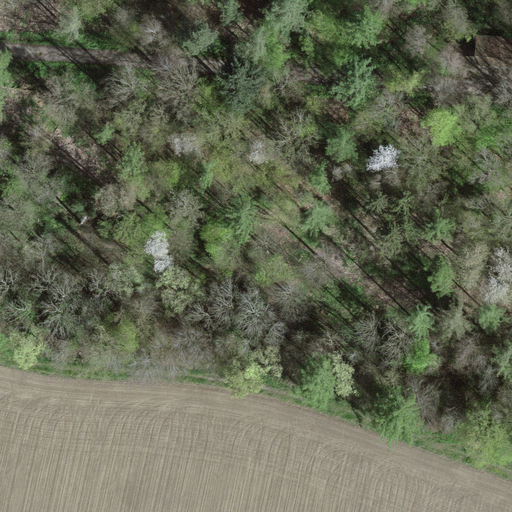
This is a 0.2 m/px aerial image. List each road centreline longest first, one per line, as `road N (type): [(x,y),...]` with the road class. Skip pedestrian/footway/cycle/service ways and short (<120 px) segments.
road 1 (track): [(511,489),(182,388),(0,362)]
road 2 (track): [(511,95),(0,57)]
